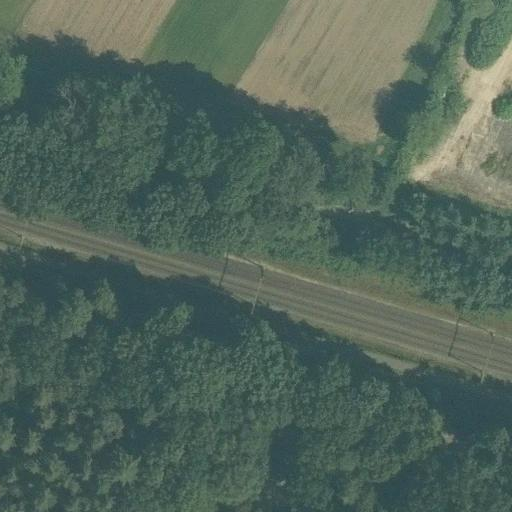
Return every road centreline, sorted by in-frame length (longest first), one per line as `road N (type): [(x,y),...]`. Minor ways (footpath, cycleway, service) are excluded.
road 1 (secondary): [(511,458),(0,306)]
road 2 (unknown): [(0,113),(511,263)]
